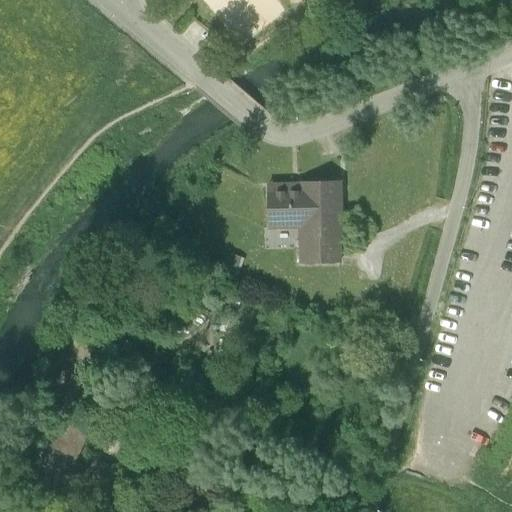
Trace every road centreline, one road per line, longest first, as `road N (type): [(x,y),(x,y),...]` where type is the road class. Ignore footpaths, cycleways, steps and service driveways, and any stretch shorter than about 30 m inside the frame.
road 1 (unclassified): [(464,74),(466,162),(371,511)]
road 2 (residential): [(109,0),(273,133),(289,135),(464,74)]
